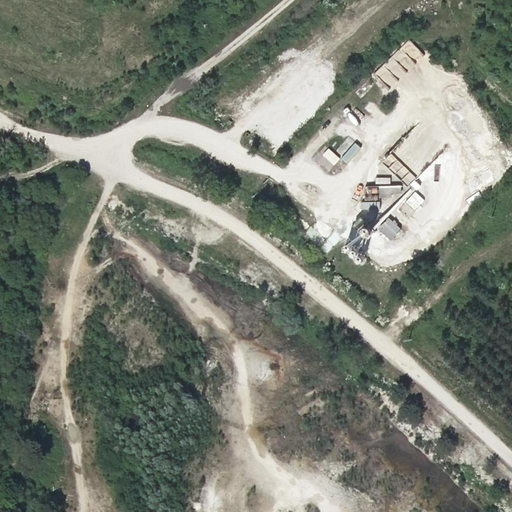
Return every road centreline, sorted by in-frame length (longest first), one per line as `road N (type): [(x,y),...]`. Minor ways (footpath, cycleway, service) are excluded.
road 1 (track): [(511,459),(238,228),(116,170)]
road 2 (track): [(80,511),(63,383),(66,334),(83,240),(116,170)]
road 3 (track): [(97,159),(300,0)]
